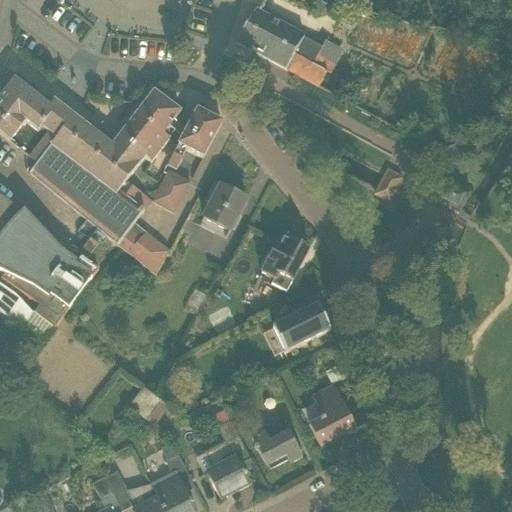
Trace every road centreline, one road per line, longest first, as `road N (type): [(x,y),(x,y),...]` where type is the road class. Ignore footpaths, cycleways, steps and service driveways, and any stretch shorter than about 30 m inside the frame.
road 1 (residential): [(401,455),(365,296),(338,237),(243,118),(201,79),(96,69),(10,6)]
road 2 (residential): [(288,511),(401,455)]
